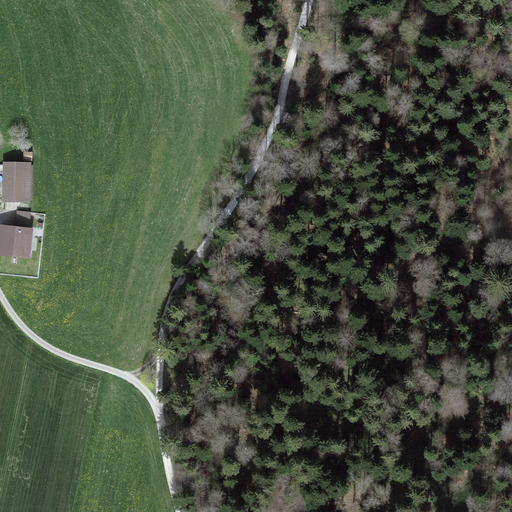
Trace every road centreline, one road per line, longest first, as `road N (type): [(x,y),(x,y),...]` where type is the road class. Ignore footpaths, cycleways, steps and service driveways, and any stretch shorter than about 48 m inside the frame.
road 1 (track): [(444,0),(405,83),(286,242),(275,279),(278,320),(312,422)]
road 2 (track): [(304,0),(272,117),(178,288),(148,362),(129,375)]
road 3 (track): [(511,237),(417,244),(332,360),(285,511)]
